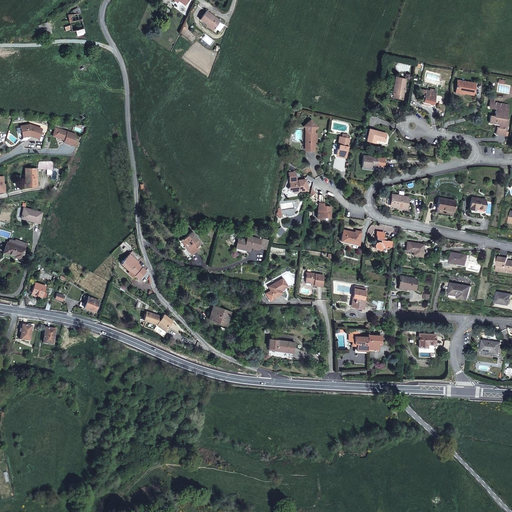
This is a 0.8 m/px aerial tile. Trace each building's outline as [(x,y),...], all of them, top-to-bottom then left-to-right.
[(76,30),(78,36),(85,34),(79,7),(72,10),(69,14),(67,14),(69,25),(65,27),(66,31),(70,30),(70,32),(76,30)] [(214,29),(212,31),(216,34),(222,26),(218,23),(220,21),(206,11),(199,20),(206,25),(207,24),(214,29)] [(47,22),(38,25),(42,36),(51,33),(47,22)] [(395,76),(392,89),(403,91),(406,78),(395,76)] [(457,80),(455,91),(464,92),(464,93),(473,95),(475,83),(457,80)] [(403,91),(392,89),(391,95),(402,98),(403,91)] [(425,90),(424,94),(422,103),(429,104),(433,105),(436,92),(429,91),(425,90)] [(508,105),(494,102),(490,101),(489,106),(490,108),(495,109),(494,116),(490,116),(488,123),(495,124),(495,122),(499,122),(499,124),(498,127),(497,127),(495,134),(505,136),(508,118),(506,118),(508,105)] [(315,150),(315,142),(315,139),(315,137),(317,137),(317,133),(315,133),(315,129),(317,127),(310,120),(304,126),(308,131),(305,133),(305,150),(315,150)] [(30,122),(21,124),(22,129),(23,134),(30,133),(31,133),(31,134),(40,137),(43,127),(30,122)] [(59,127),(57,135),(61,136),(65,138),(64,140),(70,142),(74,131),(59,127)] [(386,134),(369,129),(366,141),(374,143),(375,139),(384,141),(386,134)] [(339,144),(338,148),(337,148),(336,154),(337,156),(342,157),(342,155),(345,155),(347,156),(347,152),(346,151),(347,149),(348,149),(350,138),(348,137),(348,135),(345,134),(345,137),(341,136),(339,136),(338,144),(339,144)] [(363,155),(361,167),(370,168),(371,164),(377,166),(378,157),(363,155)] [(48,169),(48,161),(38,161),(38,169),(48,169)] [(36,186),(36,169),(25,168),(25,177),(25,186),(36,186)] [(289,191),(294,194),(295,192),(299,191),(301,192),(308,191),(307,180),(296,181),(295,172),(289,173),(291,187),(289,191)] [(391,194),(391,195),(390,204),(397,205),(397,207),(406,209),(408,197),(391,194)] [(453,212),(455,200),(439,197),(437,209),(453,212)] [(469,209),(474,210),(475,208),(476,208),(484,210),(486,199),(471,197),(469,209)] [(320,203),(318,218),(323,219),(323,217),(332,218),(333,207),(325,206),(325,203),(320,203)] [(30,219),(30,220),(39,223),(42,212),(24,207),(21,217),(30,219)] [(358,245),(361,232),(355,230),(355,232),(343,230),(340,240),(358,245)] [(379,249),(379,250),(382,247),(386,248),(386,246),(390,246),(393,247),(394,243),(390,242),(391,241),(385,240),(385,239),(385,238),(384,237),(382,237),(382,236),(383,236),(384,232),(376,231),(375,238),(378,239),(380,239),(379,241),(377,241),(376,241),(375,242),(374,243),(373,244),(373,246),(373,247),(374,248),(376,249),(377,249),(379,249)] [(186,248),(191,255),(198,249),(196,247),(201,243),(198,239),(197,240),(191,232),(187,235),(187,236),(182,239),(188,247),(186,248)] [(258,249),(261,239),(246,235),(245,240),(238,238),(235,248),(246,251),(249,251),(251,247),(258,249)] [(266,250),(268,240),(263,238),(260,248),(266,250)] [(189,257),(191,255),(186,248),(188,247),(182,239),(178,242),(189,257)] [(9,240),(9,242),(25,248),(26,245),(15,241),(14,242),(9,240)] [(406,241),(405,247),(405,251),(412,252),(412,255),(421,256),(423,244),(406,241)] [(9,242),(7,242),(3,252),(9,254),(10,253),(14,255),(14,256),(22,259),(26,249),(25,248),(9,242)] [(140,277),(145,282),(150,276),(146,272),(146,271),(138,262),(139,261),(138,261),(137,260),(139,257),(132,251),(130,253),(129,252),(120,263),(129,272),(131,270),(135,273),(134,275),(138,279),(139,278),(140,277)] [(466,265),(467,264),(467,260),(468,255),(452,252),(450,263),(466,265)] [(497,271),(509,273),(509,271),(511,271),(511,263),(508,263),(508,260),(509,258),(500,257),(497,271)] [(314,285),(314,287),(322,288),(324,277),(307,274),(306,283),(312,284),(314,285)] [(417,279),(400,276),(398,287),(415,289),(417,279)] [(268,301),(274,298),(281,294),(279,290),(281,289),(282,289),(286,287),(283,279),(268,287),(268,288),(263,291),(268,301)] [(45,286),(35,282),(31,294),(33,295),(33,293),(45,297),(46,293),(43,292),(45,286)] [(470,287),(451,283),(448,294),(459,296),(459,298),(468,300),(470,287)] [(363,309),(364,303),(363,303),(363,299),(365,290),(354,288),(352,297),(351,301),(354,302),(353,307),(363,309)] [(511,294),(497,292),(495,303),(510,305),(511,294)] [(99,300),(88,296),(86,300),(85,303),(83,307),(95,312),(99,300)] [(215,306),(210,319),(226,325),(231,312),(215,306)] [(156,324),(166,331),(170,327),(168,326),(172,320),(163,314),(162,316),(146,311),(143,319),(145,320),(156,324)] [(163,336),(166,331),(156,324),(145,320),(143,326),(153,329),(163,336)] [(29,328),(21,327),(19,342),(27,343),(29,328)] [(51,332),(42,331),(41,345),(50,347),(51,332)] [(356,350),(367,351),(367,348),(367,336),(359,336),(360,332),(349,331),(348,341),(351,341),(351,345),(356,346),(356,350)] [(368,333),(367,336),(367,348),(378,349),(378,343),(380,343),(381,335),(368,334),(368,333)] [(436,334),(419,333),(418,347),(427,347),(427,345),(435,345),(436,334)] [(277,349),(277,351),(292,353),(293,342),(269,338),(267,348),(277,349)] [(483,340),(481,351),(499,354),(501,343),(483,340)]
